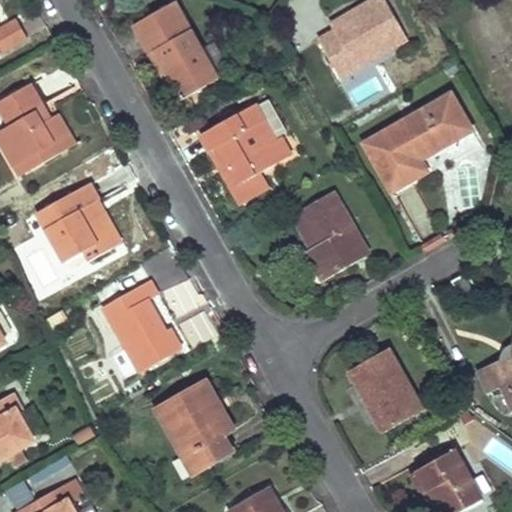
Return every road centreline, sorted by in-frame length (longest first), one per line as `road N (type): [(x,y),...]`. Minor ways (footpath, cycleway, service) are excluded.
road 1 (residential): [(64,0),(268,362)]
road 2 (residential): [(268,362),(464,254)]
road 3 (residential): [(268,362),(361,511)]
